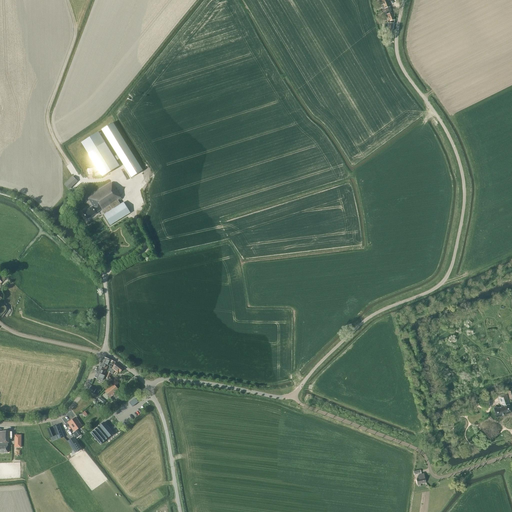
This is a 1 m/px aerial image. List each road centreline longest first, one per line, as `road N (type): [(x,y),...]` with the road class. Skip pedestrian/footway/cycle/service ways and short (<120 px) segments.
road 1 (unclassified): [(292,395),(358,325),(438,286),(452,263),(461,171),(449,137),(398,60),(403,0)]
road 2 (unclassified): [(292,395),(417,449),(436,477),(511,455)]
road 3 (track): [(107,177),(79,180),(50,135),(46,114),(75,32),(67,0)]
road 4 (unclassified): [(103,350),(104,274),(143,249),(133,214)]
road 5 (unclassified): [(148,387),(170,379),(292,395)]
road 6 (unclassified): [(0,423),(61,415),(100,354)]
road 7 (unclassified): [(179,511),(164,422),(148,387)]
